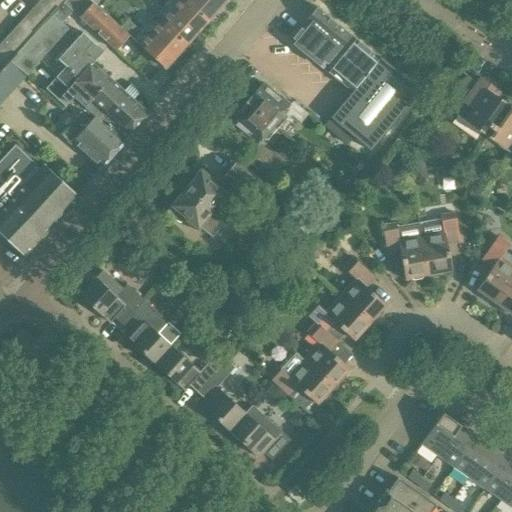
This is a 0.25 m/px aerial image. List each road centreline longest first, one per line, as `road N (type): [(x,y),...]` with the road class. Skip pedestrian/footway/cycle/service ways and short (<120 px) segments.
road 1 (residential): [(269,511),(31,298),(268,0)]
road 2 (residential): [(511,417),(435,370),(418,379),(325,511)]
